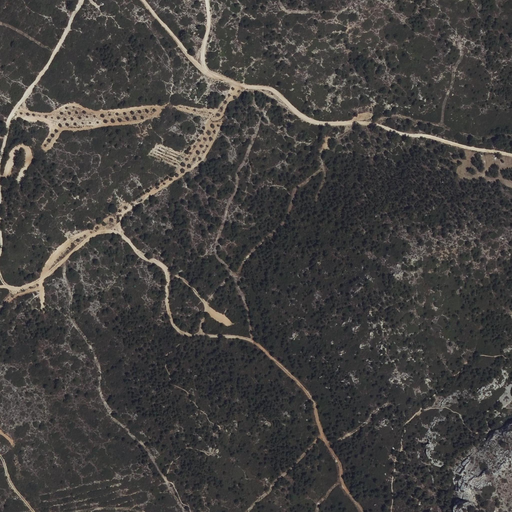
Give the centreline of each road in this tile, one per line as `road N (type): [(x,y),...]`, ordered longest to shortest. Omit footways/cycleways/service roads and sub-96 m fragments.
road 1 (track): [(0,287),(30,284),(92,235),(125,233),(164,267),(174,327),(188,336),(250,339),(307,388),(342,486),(362,511)]
road 2 (track): [(511,152),(364,120),(311,121),(270,87),(204,69)]
road 3 (track): [(0,159),(8,117),(81,0)]
